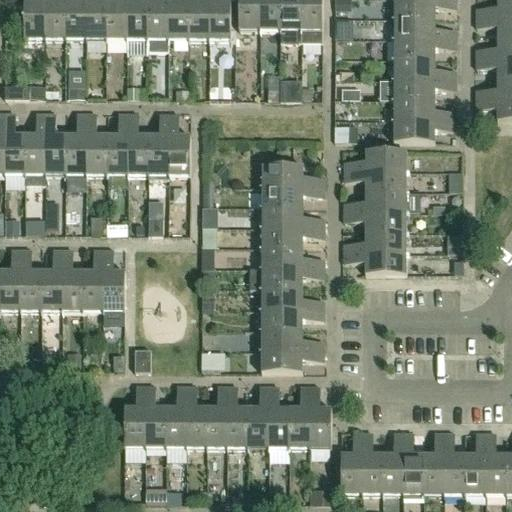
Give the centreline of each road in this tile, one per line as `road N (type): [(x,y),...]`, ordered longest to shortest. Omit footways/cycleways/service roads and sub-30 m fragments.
road 1 (residential): [(368,380),(367,336),(378,318),(511,308)]
road 2 (residential): [(511,392),(489,405),(386,402),(368,380)]
